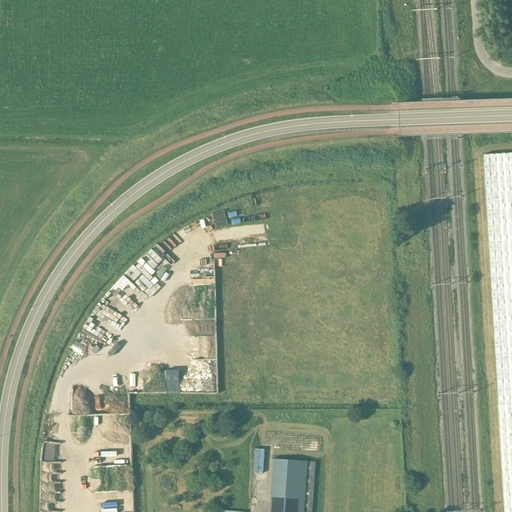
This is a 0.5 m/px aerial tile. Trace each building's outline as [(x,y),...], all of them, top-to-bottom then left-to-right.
[(511,511),(511,153),(484,155),(505,511),(511,511)] [(192,276),(184,276),(184,295),(193,295),(192,276)] [(121,445),(106,451),(107,455),(123,449),(121,445)] [(255,472),(265,472),(266,448),(256,448),(255,472)] [(311,511),(315,462),(274,459),(270,511),(311,511)]
